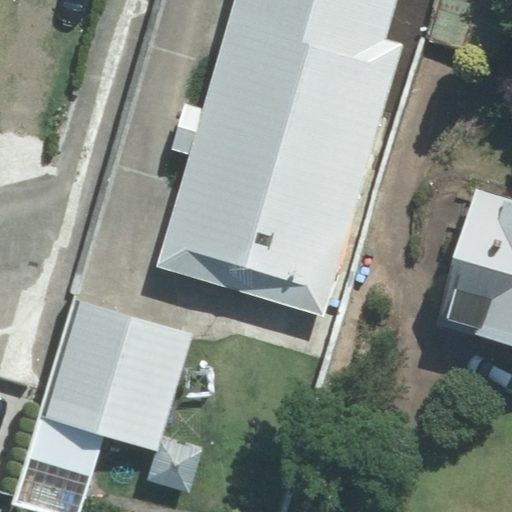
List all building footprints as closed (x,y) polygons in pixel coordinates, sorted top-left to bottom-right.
[(192,156),(160,267),(327,315),(403,53),(385,47),(398,0),(237,0),(207,105),(189,100),(175,151),(192,156)] [(511,0),(444,0),(434,38),(451,43),(511,60),(511,0)] [(451,282),(480,291),(468,330),(511,342),(511,197),(480,187),(451,282)] [(80,299),(45,420),(55,423),(108,438),(156,452),(161,435),(191,331),(80,299)] [(108,438),(55,423),(45,458),(97,473),(108,438)] [(206,448),(161,435),(156,452),(149,479),(194,491),(206,448)]
